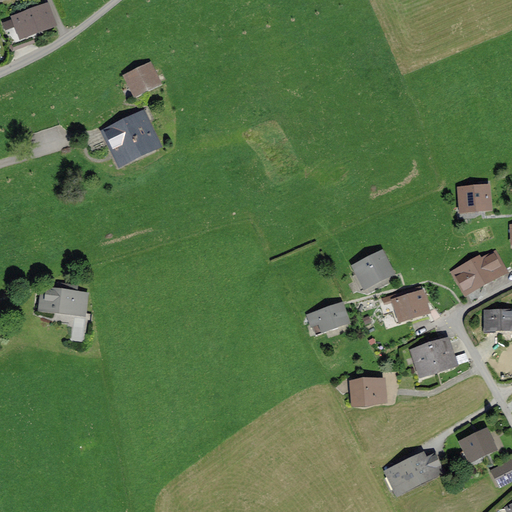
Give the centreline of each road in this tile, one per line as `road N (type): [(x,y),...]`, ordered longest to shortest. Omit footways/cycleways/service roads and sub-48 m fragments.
road 1 (residential): [(511,281),(464,307),(455,325),(511,424)]
road 2 (residential): [(0,73),(117,0)]
